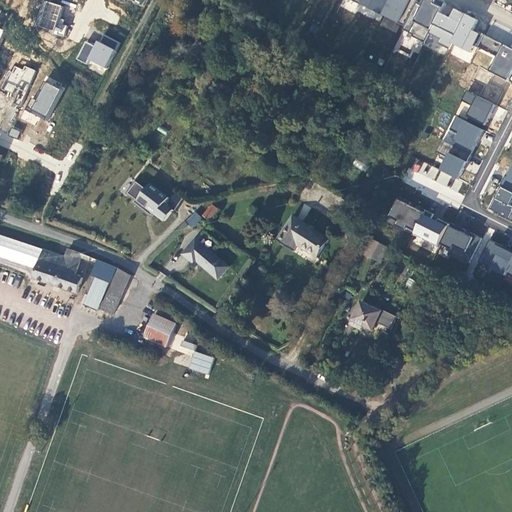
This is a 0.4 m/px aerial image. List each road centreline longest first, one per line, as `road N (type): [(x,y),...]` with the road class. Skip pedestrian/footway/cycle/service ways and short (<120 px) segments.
road 1 (unclassified): [(8,511),(76,312),(126,328),(150,274)]
road 2 (unclassified): [(150,274),(262,351),(372,403)]
road 3 (unclassified): [(0,215),(150,274)]
